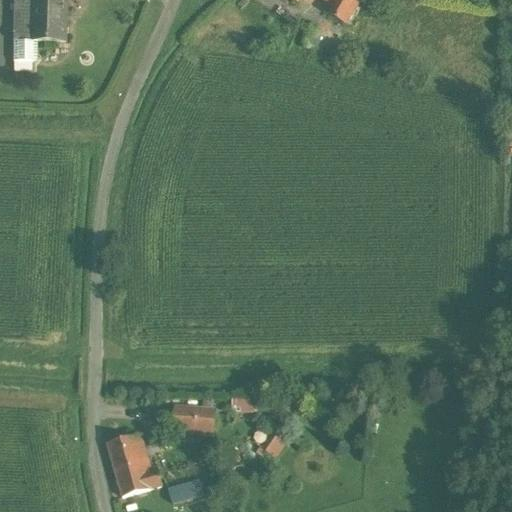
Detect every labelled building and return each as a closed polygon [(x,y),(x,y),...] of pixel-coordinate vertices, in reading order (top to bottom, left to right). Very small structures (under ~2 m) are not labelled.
[(67,0),(22,0),(22,43),(66,43),(67,0)] [(349,0),(348,0),(333,0),(330,5),(325,14),(347,27),(359,6),(349,0)] [(321,37),(309,34),(306,46),(318,50),(321,37)] [(259,413),(258,398),(234,400),(235,415),(259,413)] [(216,412),(176,409),(174,432),(214,436),(216,412)] [(278,460),(289,444),(272,433),(261,448),(278,460)] [(135,438),(108,446),(123,500),(163,488),(158,471),(150,473),(146,457),(141,459),(135,438)]
